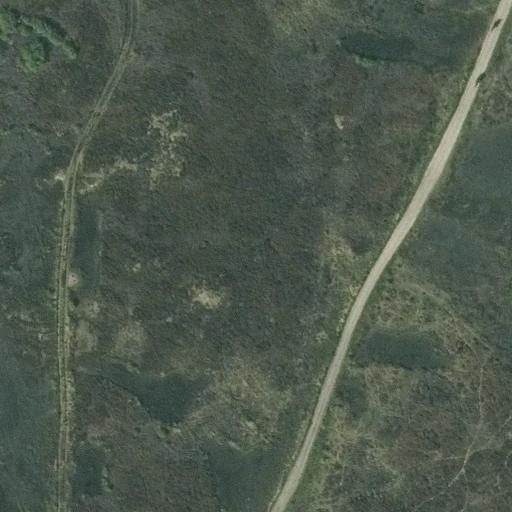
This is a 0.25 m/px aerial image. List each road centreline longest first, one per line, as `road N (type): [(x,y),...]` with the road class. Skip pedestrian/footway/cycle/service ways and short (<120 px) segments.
road 1 (track): [(277,511),(302,464),(342,336),(413,212),(511,0)]
road 2 (track): [(122,0),(73,152),(56,285),(61,511)]
